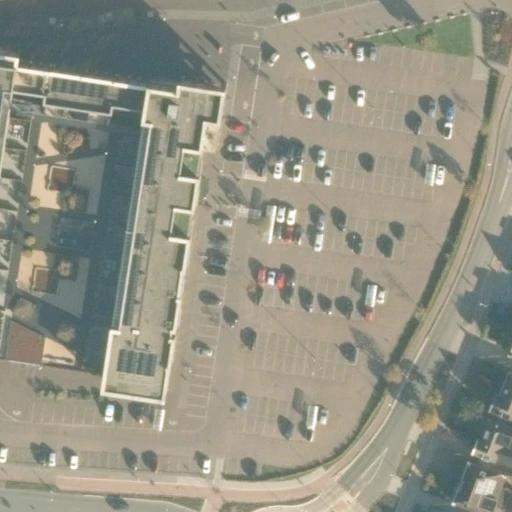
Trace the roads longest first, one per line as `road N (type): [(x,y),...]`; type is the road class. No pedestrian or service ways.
road 1 (secondary): [(385,450),(497,206)]
road 2 (residential): [(301,36),(444,0)]
